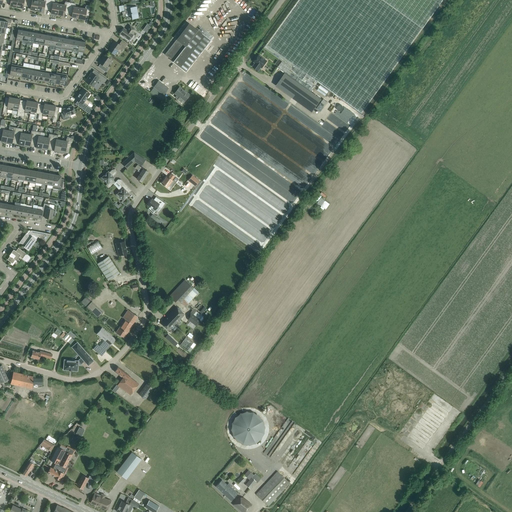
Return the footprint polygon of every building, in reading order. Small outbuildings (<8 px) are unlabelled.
[(37,11),(39,0),(38,0),(27,0),(26,6),(27,5),(31,6),(30,9),(33,10),(33,11),(34,12),(36,11),(37,11)] [(47,10),(48,0),(43,0),(43,1),(39,0),(37,11),(43,12),(44,8),(47,9),(47,10)] [(57,14),(59,4),(55,3),(55,2),(54,0),(48,0),(47,10),(47,9),(52,10),(51,13),(53,14),(54,15),(55,16),(56,15),(57,14)] [(298,0),(264,48),(282,61),(279,65),(277,68),(285,73),(276,86),(312,112),(322,99),(311,92),(318,82),(362,113),(423,28),(443,0),(298,0)] [(68,14),(70,2),(66,1),(64,4),(64,5),(59,4),(57,14),(64,16),(64,12),(68,13),(67,14),(68,14)] [(78,18),(80,8),(76,7),(76,6),(75,3),(70,2),(68,14),(68,13),(72,14),(72,17),(74,18),(74,19),(76,19),(77,19),(78,18)] [(136,3),(124,5),(125,11),(122,12),(123,16),(126,15),(125,14),(131,13),(132,19),(138,18),(136,6),(136,3)] [(88,18),(91,6),(86,5),(85,8),(85,9),(80,8),(78,18),(84,19),(85,16),(88,17),(88,18)] [(11,23),(12,19),(0,17),(0,26),(7,28),(8,23),(11,23)] [(120,34),(129,40),(133,35),(132,34),(135,29),(130,25),(127,29),(128,29),(127,30),(124,28),(120,34)] [(180,42),(177,40),(166,54),(174,60),(173,62),(186,72),(211,40),(202,33),(201,35),(189,26),(181,36),(183,38),(180,42)] [(33,43),(35,32),(34,32),(33,32),(32,32),(29,32),(27,42),(27,45),(33,46),(33,43)] [(55,50),(55,47),(58,36),(57,36),(55,36),(52,36),(50,46),(49,49),(55,50)] [(112,44),(108,50),(114,54),(119,49),(122,51),(127,44),(121,40),(119,44),(114,41),(112,44)] [(107,57),(104,54),(101,58),(102,59),(99,63),(100,64),(98,67),(106,72),(108,69),(105,67),(111,59),(110,59),(107,57)] [(267,61),(259,55),(254,62),(255,63),(253,67),(258,71),(261,67),(262,68),(267,61)] [(85,81),(93,87),(98,79),(104,83),(107,79),(99,73),(97,76),(91,72),(85,81)] [(168,88),(158,80),(154,87),(164,94),(168,88)] [(190,94),(186,92),(179,87),(174,93),(177,95),(175,97),(178,99),(179,97),(185,101),(190,94)] [(83,88),(75,99),(78,101),(75,104),(89,114),(92,109),(94,106),(89,103),(88,105),(83,103),(87,97),(90,93),(89,92),(83,88)] [(160,93),(156,97),(162,102),(165,97),(160,93)] [(12,110),(15,98),(9,97),(9,98),(8,98),(6,98),(6,97),(5,97),(2,113),(6,114),(6,112),(7,112),(8,109),(12,110)] [(20,116),(23,100),(23,101),(20,100),(20,99),(15,98),(12,110),(17,111),(17,114),(17,116),(20,116)] [(30,114),(32,101),(27,100),(26,101),(24,101),(24,100),(23,100),(20,116),(24,117),(24,116),(25,116),(25,113),(30,114)] [(38,119),(41,104),(38,104),(38,103),(38,102),(32,101),(30,114),(35,114),(34,117),(35,118),(35,119),(38,119)] [(335,115),(337,111),(340,113),(344,106),(337,103),(332,113),(335,115)] [(48,117),(50,105),(44,104),(44,105),(41,104),(38,119),(42,120),(42,119),(43,116),(48,117)] [(56,123),(59,107),(58,107),(56,107),(56,106),(50,105),(48,117),(52,118),(52,121),(53,121),(52,122),(53,122),(56,123)] [(75,113),(73,106),(63,109),(64,112),(61,113),(63,120),(69,118),(69,115),(75,113)] [(6,143),(9,130),(4,130),(5,125),(3,125),(0,125),(0,126),(0,140),(3,141),(3,143),(6,143)] [(15,144),(18,128),(14,127),(13,131),(9,130),(6,143),(10,144),(10,143),(15,144)] [(24,147),(26,134),(22,133),(23,129),(18,128),(15,144),(21,145),(20,146),(24,147)] [(33,147),(36,131),(31,130),(31,134),(26,134),(24,147),(27,147),(28,146),(33,147)] [(42,150),(44,137),(40,136),(41,132),(36,131),(33,147),(38,148),(38,149),(42,150)] [(51,150),(54,134),(49,134),(48,138),(44,137),(42,150),(45,150),(45,149),(51,150)] [(59,153),(62,140),(57,139),(58,135),(54,134),(51,150),(56,151),(56,152),(59,153)] [(70,147),(73,139),(70,138),(67,136),(66,139),(66,141),(62,140),(59,153),(63,154),(63,152),(69,153),(70,147)] [(134,152),(128,157),(133,162),(134,161),(141,166),(145,160),(134,152)] [(127,168),(133,162),(128,157),(122,163),(127,168)] [(6,176),(8,166),(8,165),(8,166),(5,165),(5,167),(2,166),(2,164),(0,176),(0,177),(6,178),(6,176)] [(18,181),(18,179),(20,168),(17,168),(16,169),(14,168),(14,167),(12,178),(12,180),(18,181)] [(141,182),(148,172),(143,169),(144,168),(140,167),(137,171),(140,173),(137,179),(141,182)] [(115,182),(113,179),(114,178),(113,176),(116,174),(115,173),(117,171),(115,169),(113,171),(112,170),(109,172),(108,171),(106,173),(104,175),(103,174),(101,176),(101,178),(103,181),(104,180),(107,183),(106,185),(108,188),(115,182)] [(36,182),(38,171),(37,171),(37,173),(35,172),(35,171),(32,170),(30,181),(29,181),(29,183),(35,184),(36,182)] [(62,190),(64,179),(61,178),(61,176),(59,176),(59,175),(55,175),(55,174),(53,185),(52,188),(62,190)] [(176,182),(172,180),(175,176),(171,174),(168,177),(167,176),(161,183),(170,190),(176,182)] [(192,175),(188,180),(195,186),(199,181),(192,175)] [(131,190),(121,179),(118,179),(116,181),(121,186),(121,188),(122,189),(120,191),(119,190),(116,193),(116,195),(119,198),(120,197),(123,200),(129,194),(128,193),(131,190)] [(165,203),(157,197),(154,200),(152,199),(150,201),(149,201),(147,204),(148,204),(147,205),(150,206),(148,209),(153,214),(156,210),(155,209),(158,206),(161,208),(165,203)] [(322,197),(317,203),(326,209),(330,204),(322,197)] [(54,214),(55,210),(53,210),(53,209),(49,208),(50,204),(44,203),(42,210),(43,210),(42,216),(45,216),(45,217),(52,219),(53,214),(54,214)] [(36,239),(38,236),(33,232),(33,231),(34,231),(31,230),(28,235),(26,234),(26,233),(19,243),(26,244),(24,247),(28,250),(37,239),(36,239)] [(51,234),(41,232),(41,233),(42,233),(39,237),(45,242),(51,234)] [(88,248),(92,254),(102,248),(98,241),(88,248)] [(116,243),(119,255),(127,253),(124,241),(116,243)] [(28,261),(31,257),(18,248),(16,251),(13,249),(9,255),(10,256),(7,259),(12,263),(15,259),(16,260),(19,256),(27,262),(28,261)] [(119,273),(108,256),(97,263),(108,280),(119,273)] [(180,301),(193,287),(185,279),(169,296),(174,301),(177,299),(180,301)] [(112,281),(109,283),(114,291),(120,287),(115,280),(113,282),(112,281)] [(193,287),(187,294),(192,298),(198,292),(193,287)] [(103,313),(91,302),(85,297),(82,300),(88,305),(87,307),(98,317),(103,313)] [(201,312),(205,307),(199,303),(195,308),(201,312)] [(177,322),(184,314),(183,313),(176,307),(175,307),(167,316),(168,316),(161,323),(168,330),(174,324),(177,327),(179,324),(177,322)] [(125,319),(116,332),(124,338),(133,324),(138,316),(130,311),(125,319)] [(200,319),(191,312),(187,316),(188,319),(196,325),(200,319)] [(102,327),(102,328),(99,332),(103,335),(102,336),(105,339),(100,345),(105,349),(111,342),(112,343),(115,339),(116,339),(102,327)] [(76,342),(73,339),(68,334),(64,337),(72,345),(76,342)] [(186,337),(180,345),(187,351),(193,343),(186,337)] [(51,360),(52,354),(40,351),(40,352),(33,350),(33,351),(30,350),(29,355),(30,356),(31,356),(31,357),(39,359),(40,356),(51,360)] [(81,364),(85,361),(88,365),(93,361),(85,351),(80,356),(81,357),(78,360),(78,361),(64,360),(64,369),(77,371),(77,370),(78,364),(81,364)] [(2,365),(0,365),(0,381),(1,383),(3,387),(8,380),(2,365)] [(139,384),(129,376),(130,375),(118,367),(114,371),(123,377),(117,385),(130,395),(139,384)] [(42,385),(42,377),(33,377),(33,376),(13,372),(10,383),(32,389),(33,385),(34,385),(34,386),(34,387),(37,387),(37,386),(37,385),(42,385)] [(147,382),(137,394),(144,399),(153,387),(147,382)] [(64,409),(69,402),(65,399),(60,406),(64,409)] [(56,412),(59,403),(55,401),(51,410),(56,412)] [(262,421),(258,415),(251,411),(244,411),(242,412),(240,412),(234,417),(231,423),(230,432),(237,441),(241,443),(253,444),(260,439),(263,432),(264,425),(262,423),(262,421)] [(290,444),(296,449),(305,436),(286,422),(274,437),(288,447),(290,444)] [(44,439),(41,443),(47,447),(46,448),(51,451),(54,445),(44,439)] [(58,464),(65,451),(58,447),(51,460),(56,463),(53,469),(50,467),(47,473),(54,477),(58,470),(60,465),(58,464)] [(65,468),(72,454),(65,451),(58,464),(60,465),(58,470),(54,477),(60,480),(62,476),(63,477),(67,469),(65,468)] [(221,455),(217,451),(209,460),(213,463),(221,455)] [(270,455),(268,458),(275,463),(279,457),(278,457),(281,454),(276,451),(275,453),(273,452),(270,456),(270,455)] [(132,452),(117,472),(126,479),(141,459),(132,452)] [(22,473),(26,476),(27,476),(26,476),(30,470),(31,470),(32,468),(32,467),(34,464),(30,461),(22,473)] [(227,479),(237,468),(233,464),(223,475),(227,479)] [(248,471),(244,475),(250,480),(251,478),(254,475),(248,471)] [(290,483),(277,471),(256,494),(268,506),(290,483)] [(245,480),(243,478),(245,476),(243,474),(236,482),(240,486),(245,480)] [(83,475),(77,486),(83,489),(89,478),(83,475)] [(250,480),(246,485),(250,488),(255,482),(251,478),(250,480)] [(237,493),(230,486),(230,485),(228,483),(226,485),(221,480),(215,486),(231,500),(234,497),(237,493)] [(107,510),(111,500),(104,498),(105,495),(102,493),(101,495),(95,492),(90,503),(91,503),(107,510)] [(242,511),(245,511),(252,504),(242,497),(238,498),(233,504),(242,511)] [(145,507),(153,511),(155,511),(159,506),(149,500),(145,507)] [(124,511),(126,511),(130,505),(126,503),(122,501),(117,511),(118,511),(121,511),(122,511),(124,511)]
